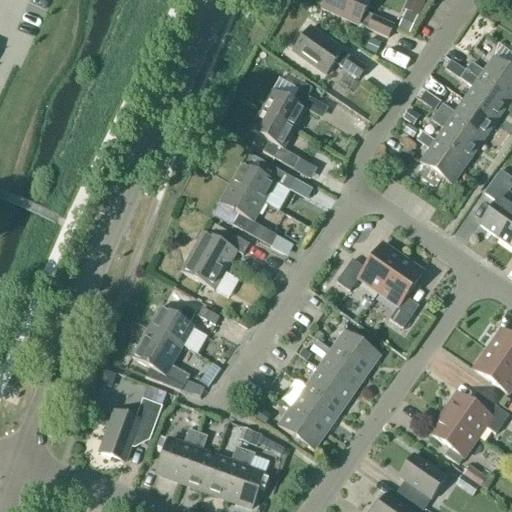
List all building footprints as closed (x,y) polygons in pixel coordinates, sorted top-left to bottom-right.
[(388,41),(393,29),(364,15),(370,2),(365,0),(326,0),(322,11),(388,41)] [(409,0),(398,27),(411,32),(424,0),(409,0)] [(365,71),(309,31),(292,54),(326,77),(334,65),(358,82),(365,71)] [(492,55),(507,64),(511,55),(511,51),(499,44),(492,55)] [(466,74),(509,104),(511,99),(511,74),(494,62),(485,75),(471,66),(466,74)] [(509,104),(466,74),(457,68),(452,76),(460,82),(474,91),(465,104),(494,125),(509,104)] [(261,113),(294,133),(305,113),(322,122),(328,111),(307,99),(312,90),(302,85),(297,93),(279,83),(261,113)] [(480,145),(494,125),(465,104),(456,117),(442,107),(437,115),(480,145)] [(283,153),(294,133),(261,113),(250,133),(269,144),(263,155),(293,173),(299,162),(283,153)] [(465,166),(480,145),(437,115),(431,123),(445,133),(436,145),(465,166)] [(436,145),(422,136),(417,144),(430,153),(421,167),(425,170),(420,177),(421,181),(432,189),(436,188),(441,181),(451,187),(465,166),(436,145)] [(242,167),(230,187),(264,206),(275,186),(300,200),(306,189),(277,172),(267,167),(248,156),(242,167)] [(495,205),(478,229),(497,241),(511,219),(511,196),(509,194),(511,189),(511,181),(500,173),(483,197),(495,205)] [(230,187),(219,207),(238,217),(232,228),(270,250),(276,238),(253,225),(264,206),(230,187)] [(511,219),(497,241),(511,252),(511,219)] [(222,246),(203,235),(180,275),(214,294),(236,255),(242,258),(249,247),(228,235),(222,246)] [(378,296),(402,261),(382,247),(365,272),(352,262),(336,285),(349,295),(358,282),(378,296)] [(402,261),(378,296),(398,310),(389,323),(402,332),(418,309),(405,300),(422,275),(402,261)] [(149,330),(182,349),(194,329),(189,326),(195,316),(185,310),(179,321),(160,310),(149,330)] [(214,328),(219,320),(202,311),(198,319),(214,328)] [(171,369),(182,349),(149,330),(131,361),(150,371),(145,381),(180,394),(189,379),(171,369)] [(487,353),(511,370),(511,340),(501,333),(487,353)] [(330,354),(366,379),(380,359),(344,334),(330,354)] [(508,397),(511,391),(511,370),(487,353),(473,373),(508,397)] [(330,354),(318,371),(353,396),(366,379),(330,354)] [(341,415),(353,396),(318,371),(305,390),(341,415)] [(77,386),(71,384),(66,396),(72,398),(77,386)] [(327,434),(341,415),(305,390),(291,409),(327,434)] [(456,397),(442,417),(477,441),(485,430),(494,437),(508,418),(479,398),(472,408),(456,397)] [(150,439),(161,409),(142,402),(135,422),(110,413),(104,428),(109,430),(99,456),(124,465),(135,434),(150,439)] [(313,454),(327,434),(291,409),(277,429),(313,454)] [(442,417),(428,437),(449,452),(444,459),(458,468),(462,461),(463,461),(477,441),(442,417)] [(179,486),(198,436),(189,433),(183,448),(168,443),(155,477),(179,486)] [(206,495),(218,461),(201,455),(206,440),(198,436),(179,486),(206,495)] [(227,503),(245,454),(236,450),(230,466),(218,461),(206,495),(227,503)] [(245,454),(227,503),(251,511),(263,478),(248,472),(254,457),(245,454)] [(398,493),(424,511),(431,503),(446,481),(413,458),(398,480),(404,484),(398,493)] [(486,481),(471,471),(465,478),(480,489),(486,481)] [(475,495),(459,485),(456,489),(472,500),(475,495)] [(424,511),(398,493),(392,502),(386,498),(375,511),(424,511)]
